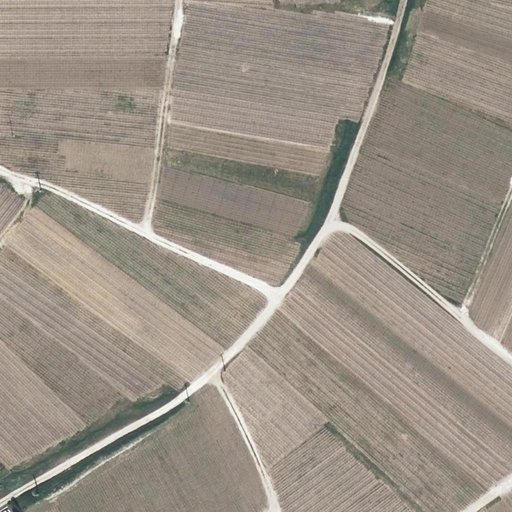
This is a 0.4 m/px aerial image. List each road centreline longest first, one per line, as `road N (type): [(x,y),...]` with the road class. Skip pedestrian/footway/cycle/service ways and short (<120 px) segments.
road 1 (track): [(1,502),(210,373),(264,317),(334,212),(402,0)]
road 2 (track): [(283,292),(0,166)]
road 3 (track): [(176,0),(144,233)]
road 4 (track): [(334,212),(511,353)]
road 5 (track): [(278,511),(257,454),(210,373)]
